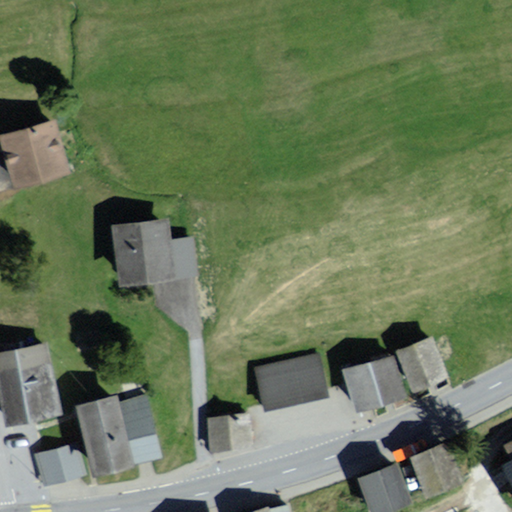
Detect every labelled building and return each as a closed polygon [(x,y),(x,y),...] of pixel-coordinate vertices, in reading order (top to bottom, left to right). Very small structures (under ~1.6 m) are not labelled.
[(49,121),(3,132),(13,176),(59,165),(49,121)] [(164,218),(119,222),(123,277),(168,273),(164,218)] [(432,339),(401,350),(414,385),(445,373),(432,339)] [(46,346),(0,356),(0,380),(9,419),(60,407),(46,346)] [(294,404),(327,396),(316,355),(256,369),(267,411),(294,404)] [(386,356),(349,366),(360,402),(396,391),(386,356)] [(78,404),(92,465),(154,450),(140,390),(78,404)] [(245,412),(215,418),(220,450),(250,445),(245,412)] [(445,443),(412,454),(425,490),(458,479),(445,443)] [(75,445),(39,455),(46,479),(82,469),(75,445)] [(369,510),(406,499),(396,464),(358,475),(369,510)] [(282,511),(280,502),(242,511),(282,511)]
